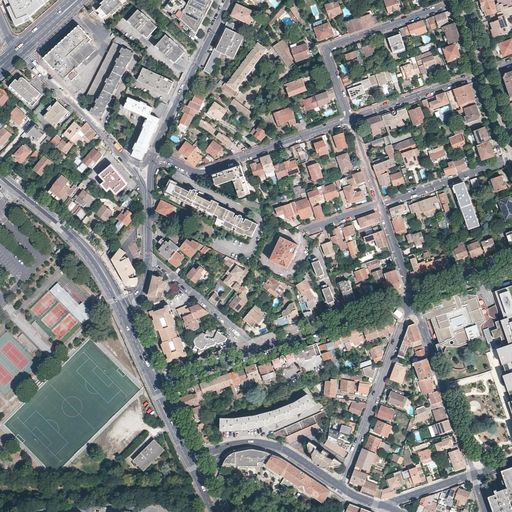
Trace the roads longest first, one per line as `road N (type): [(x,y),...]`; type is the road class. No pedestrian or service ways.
road 1 (residential): [(350,119),(202,172),(150,159)]
road 2 (residential): [(453,3),(325,49),(350,119)]
road 3 (residential): [(342,486),(412,297)]
road 4 (residential): [(412,297),(474,473)]
road 5 (secondary): [(0,175),(92,256),(123,311)]
road 6 (residential): [(227,0),(150,159)]
road 7 (residential): [(146,170),(125,159),(17,52)]
road 8 (residential): [(192,459),(238,443),(267,443),(342,486)]
road 9 (residential): [(412,297),(260,350)]
road 10 (residential): [(260,350),(148,259)]
road 11 (residential): [(350,119),(477,74)]
road 12 (residential): [(507,160),(380,204)]
